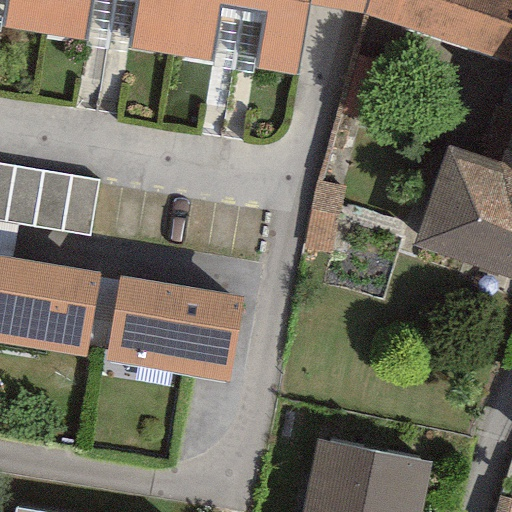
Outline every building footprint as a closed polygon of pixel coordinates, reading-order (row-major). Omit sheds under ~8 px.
[(5,0),(1,28),(42,35),(46,0),(5,0)] [(90,0),(46,0),(42,35),(84,41),(90,0)] [(136,0),(129,49),(168,55),(176,0),(136,0)] [(176,0),(168,55),(209,62),(217,6),(237,9),(238,0),(176,0)] [(305,3),(305,0),(238,0),(237,9),(263,13),(255,67),(294,73),(305,3)] [(305,0),(305,3),(351,11),(362,15),(366,0),(305,0)] [(511,0),(366,0),(362,15),(511,68),(511,0)] [(511,154),(508,168),(445,146),(410,246),(511,280),(511,154)] [(93,180),(0,165),(0,221),(84,235),(93,180)] [(98,273),(0,257),(0,344),(84,359),(98,273)] [(242,298),(118,277),(103,362),(227,383),(242,298)] [(314,441),(300,511),(419,511),(429,463),(314,441)]
